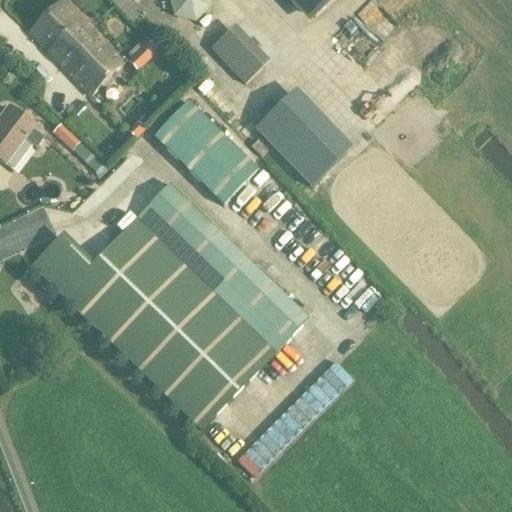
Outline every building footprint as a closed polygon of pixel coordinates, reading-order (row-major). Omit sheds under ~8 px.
[(195,24),(211,9),(208,0),(170,0),(175,17),(195,24)] [(336,0),(283,0),(309,26),(336,0)] [(91,97),(124,65),(61,3),(29,35),(91,97)] [(269,65),(235,29),(211,52),(245,88),(269,65)] [(159,53),(148,43),(127,64),(137,74),(159,53)] [(351,158),(295,99),(260,132),(317,191),(351,158)] [(223,208),(252,178),(257,173),(188,105),(154,140),(223,208)] [(37,148),(44,138),(33,130),(35,128),(9,110),(0,122),(0,126),(1,127),(0,129),(0,162),(6,167),(25,140),(37,148)] [(80,145),(60,127),(52,135),(72,154),(80,145)] [(170,185),(135,221),(90,267),(59,238),(31,267),(202,433),(309,320),(170,185)]
